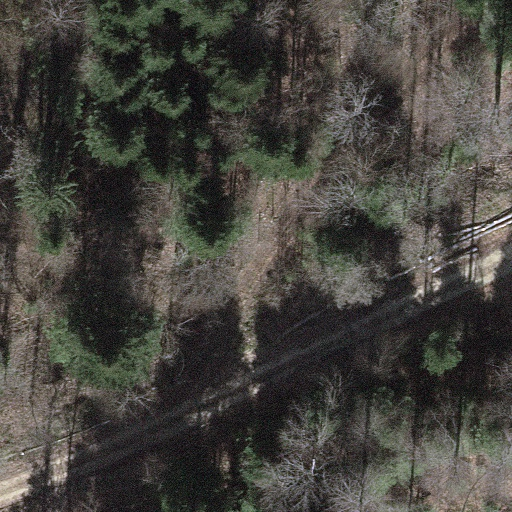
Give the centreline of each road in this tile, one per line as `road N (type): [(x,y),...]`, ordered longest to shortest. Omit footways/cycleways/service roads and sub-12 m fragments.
road 1 (track): [(0,480),(184,411),(511,252)]
road 2 (track): [(184,411),(327,148),(478,0)]
